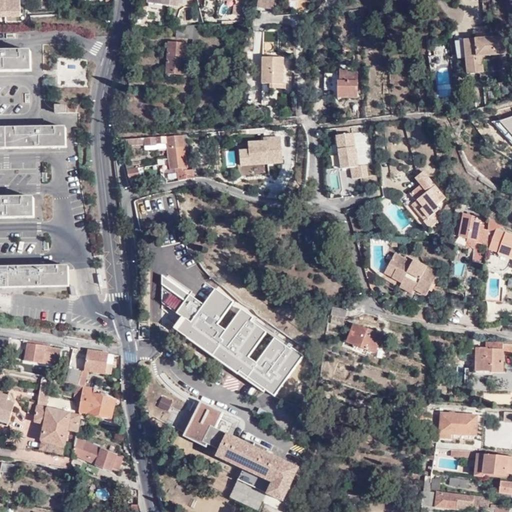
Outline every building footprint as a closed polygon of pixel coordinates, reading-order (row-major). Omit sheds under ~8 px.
[(0,0),(0,16),(21,16),(20,0),(0,0)] [(274,9),(275,0),(258,0),(257,7),(274,9)] [(233,15),(241,16),(242,6),(234,5),(233,15)] [(187,25),(178,25),(177,36),(187,37),(187,25)] [(199,46),(201,25),(187,25),(187,37),(194,38),(193,46),(199,46)] [(482,57),(506,55),(505,37),(485,39),(484,31),(473,32),(474,40),(465,41),(467,67),(479,66),(478,57),(482,57)] [(185,42),(170,41),(167,73),(183,74),(185,42)] [(0,72),(31,72),(31,52),(16,53),(0,52),(0,72)] [(287,83),(284,83),(285,57),(263,57),(262,83),(270,83),(270,88),(287,88),(287,83)] [(483,72),(482,57),(478,57),(479,66),(467,67),(467,74),(483,72)] [(338,98),(338,96),(358,97),(358,72),(340,72),(340,73),(325,73),(324,87),(331,87),(331,93),(332,98),(338,98)] [(0,148),(66,147),(66,128),(52,128),(0,128),(0,148)] [(366,132),(334,136),(338,168),(327,170),(330,195),(351,192),(349,179),(372,176),(366,132)] [(184,147),(182,134),(126,138),(126,141),(129,141),(130,145),(145,144),(145,146),(167,144),(169,158),(176,157),(176,147),(184,147)] [(280,139),(246,141),(247,151),(237,151),(239,175),(267,173),(267,165),(281,164),(280,139)] [(185,155),(184,147),(176,147),(176,157),(185,155)] [(193,177),(192,169),(186,169),(185,155),(176,157),(169,158),(170,169),(177,168),(178,180),(179,180),(193,177)] [(138,167),(128,169),(130,179),(140,177),(138,167)] [(416,200),(415,201),(427,216),(423,219),(430,227),(440,218),(435,211),(440,207),(438,204),(447,196),(424,169),(415,177),(420,184),(410,193),(416,200)] [(0,218),(35,218),(35,199),(20,199),(0,199),(0,218)] [(427,216),(415,201),(411,204),(423,219),(427,216)] [(466,205),(457,202),(456,210),(460,211),(461,208),(464,209),(466,205)] [(486,245),(488,231),(483,229),(483,226),(480,224),(481,218),(470,214),(471,212),(468,211),(467,213),(464,212),(459,236),(467,238),(467,240),(476,243),(476,242),(486,245)] [(498,220),(490,216),(489,226),(498,226),(498,220)] [(511,233),(497,228),(490,247),(500,250),(499,251),(511,256),(511,233)] [(471,260),(484,263),(485,254),(473,250),(471,260)] [(425,294),(428,288),(435,275),(437,272),(413,259),(411,262),(403,258),(394,253),(389,263),(396,267),(391,276),(401,281),(403,279),(414,286),(413,288),(415,289),(424,294),(425,294)] [(411,262),(413,259),(405,254),(403,258),(411,262)] [(396,267),(389,263),(384,272),(391,276),(396,267)] [(0,287),(69,286),(69,267),(54,267),(0,267),(0,287)] [(435,275),(428,288),(432,291),(439,277),(435,275)] [(411,292),(413,288),(414,286),(403,279),(401,281),(399,286),(411,292)] [(168,314),(274,386),(284,370),(178,299),(168,314)] [(346,318),(348,310),(333,307),(331,316),(346,318)] [(382,334),(354,324),(347,343),(354,345),(352,351),(367,356),(368,351),(375,353),(382,334)] [(8,337),(0,335),(0,349),(6,351),(8,337)] [(45,343),(28,340),(25,360),(42,363),(45,343)] [(511,343),(503,344),(503,341),(486,341),(486,348),(477,348),(477,372),(492,371),(492,373),(503,373),(504,353),(511,352),(511,343)] [(45,343),(42,363),(47,364),(51,344),(45,343)] [(111,374),(113,365),(106,364),(108,354),(88,350),(84,370),(87,370),(105,374),(105,373),(111,374)] [(113,365),(115,355),(108,354),(106,364),(113,365)] [(81,371),(67,368),(64,381),(76,384),(78,384),(81,371)] [(83,386),(84,386),(87,370),(84,370),(81,371),(78,384),(83,386)] [(39,406),(47,407),(51,378),(42,376),(39,404),(39,406)] [(199,400),(170,381),(159,399),(187,418),(199,400)] [(75,400),(81,401),(83,386),(78,384),(76,384),(75,400)] [(92,394),(93,388),(84,386),(83,386),(81,401),(80,410),(111,417),(114,399),(92,394)] [(0,423),(8,426),(11,412),(13,403),(6,401),(7,395),(0,393),(0,423)] [(28,411),(37,413),(39,406),(39,404),(31,402),(28,411)] [(221,434),(214,430),(222,414),(199,403),(181,438),(212,453),(221,434)] [(46,424),(40,449),(63,455),(68,429),(76,432),(79,416),(47,407),(39,406),(37,413),(36,414),(35,421),(46,424)] [(464,408),(464,416),(476,417),(484,417),(484,410),(464,408)] [(476,417),(464,416),(451,416),(451,413),(448,412),(448,415),(441,415),(440,440),(452,440),(452,434),(475,436),(476,417)] [(294,423),(291,436),(300,439),(305,415),(298,414),(296,423),(294,423)] [(262,429),(237,416),(234,424),(259,436),(262,429)] [(228,471),(222,483),(220,486),(232,492),(233,489),(238,479),(283,501),(299,468),(227,434),(216,456),(243,469),(239,477),(228,471)] [(122,457),(75,439),(74,451),(73,454),(111,470),(112,469),(116,471),(122,457)] [(477,455),(477,459),(476,476),(483,477),(483,476),(483,474),(506,476),(506,473),(511,473),(511,457),(485,456),(477,455)] [(15,474),(17,466),(2,463),(0,470),(15,474)] [(432,477),(425,476),(424,491),(430,491),(431,490),(432,477)] [(449,480),(449,490),(468,490),(468,480),(449,480)] [(511,483),(501,483),(500,493),(511,494),(511,483)] [(430,491),(424,491),(422,505),(436,507),(438,492),(430,491)] [(489,499),(438,492),(436,507),(473,511),(473,507),(485,508),(488,511),(491,511),(509,511),(509,510),(488,507),(489,499)]
